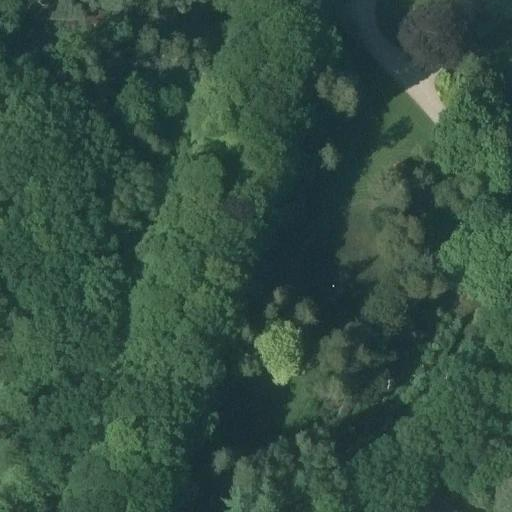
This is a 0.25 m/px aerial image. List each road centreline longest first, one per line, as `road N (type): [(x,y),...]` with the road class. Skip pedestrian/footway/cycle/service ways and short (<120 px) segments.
road 1 (track): [(108,511),(273,32)]
road 2 (unknown): [(511,356),(415,66),(381,45),(367,15),(370,0)]
